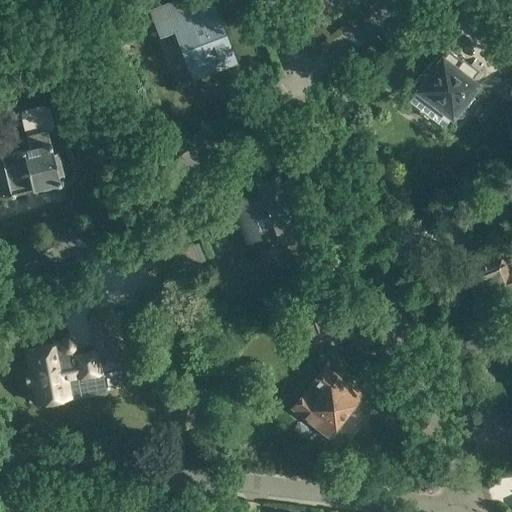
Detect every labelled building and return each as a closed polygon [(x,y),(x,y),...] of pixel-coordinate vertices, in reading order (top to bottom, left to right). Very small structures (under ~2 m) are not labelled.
[(192,71),(232,55),(215,10),(203,15),(196,0),(174,0),(151,9),(161,34),(176,29),(192,71)] [(415,89),(453,118),(480,82),(474,77),(479,71),(462,58),(461,59),(449,50),(445,55),(443,53),(415,89)] [(511,120),(511,75),(492,85),(508,122),(511,120)] [(0,194),(60,180),(48,130),(49,130),(54,124),(50,107),(43,104),(20,109),(26,133),(19,134),(22,147),(0,152),(0,194)] [(295,222),(277,174),(257,182),(261,192),(225,206),(239,243),(295,222)] [(511,240),(511,248),(465,266),(474,289),(473,289),(480,306),(511,293),(511,199),(504,202),(511,218),(511,235),(510,236),(511,240)] [(155,307),(162,331),(178,327),(172,304),(155,307)] [(308,317),(318,343),(346,333),(336,306),(308,317)] [(120,364),(118,353),(117,353),(108,309),(90,313),(98,350),(72,355),(71,349),(71,348),(74,344),(73,339),(69,336),(63,337),(60,341),(60,342),(25,349),(29,368),(26,368),(29,384),(35,384),(39,405),(71,398),(67,375),(77,373),(79,376),(102,371),(101,368),(120,364)] [(361,393),(337,374),(324,364),(290,407),(327,437),(361,393)]
